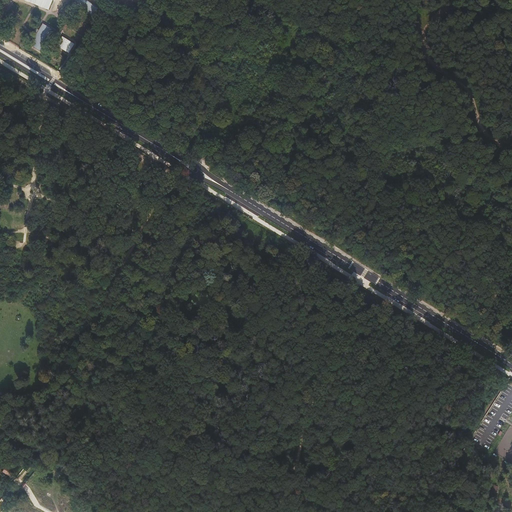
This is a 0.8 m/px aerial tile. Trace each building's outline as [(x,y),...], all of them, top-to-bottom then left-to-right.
[(18,0),(19,0),(49,10),(52,0),(18,0)] [(98,8),(86,0),(75,0),(74,3),(93,16),(98,8)] [(87,25),(89,20),(81,14),(78,19),(87,25)] [(33,33),(34,38),(29,46),(41,53),(43,54),(52,39),(56,32),(42,24),(39,30),(36,29),(33,33)] [(68,53),(73,45),(63,38),(58,46),(68,53)] [(10,472),(13,468),(6,463),(3,468),(10,472)] [(4,495),(9,489),(5,486),(0,492),(4,495)]
